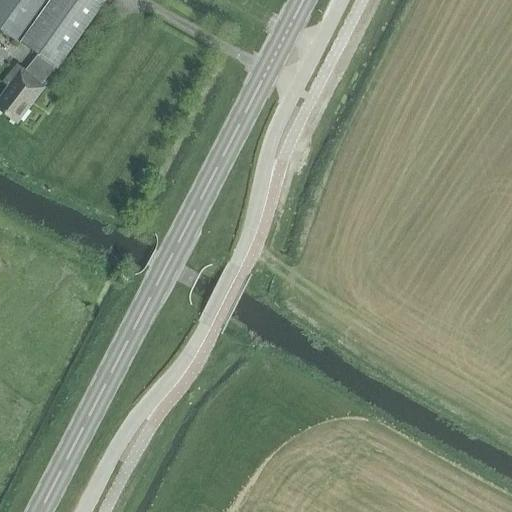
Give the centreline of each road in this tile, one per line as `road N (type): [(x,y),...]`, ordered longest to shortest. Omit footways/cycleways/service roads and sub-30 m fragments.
road 1 (unclassified): [(84,511),(124,434),(187,355),(234,265),(290,88),(338,0)]
road 2 (primary): [(39,511),(303,0)]
